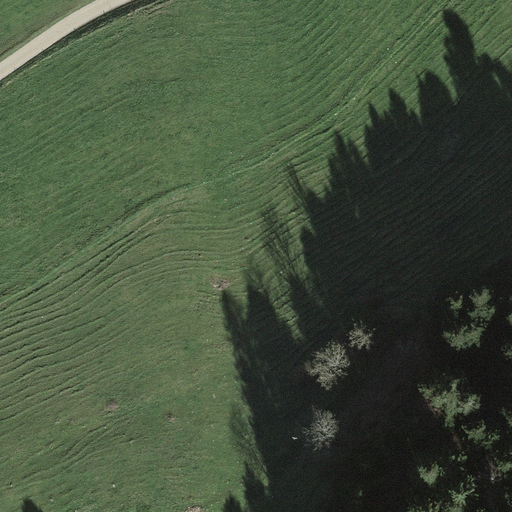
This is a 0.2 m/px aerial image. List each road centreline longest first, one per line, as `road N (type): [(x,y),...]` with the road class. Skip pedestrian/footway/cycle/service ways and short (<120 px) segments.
road 1 (track): [(213,511),(267,476),(443,293),(511,256)]
road 2 (unclassified): [(107,0),(0,65)]
